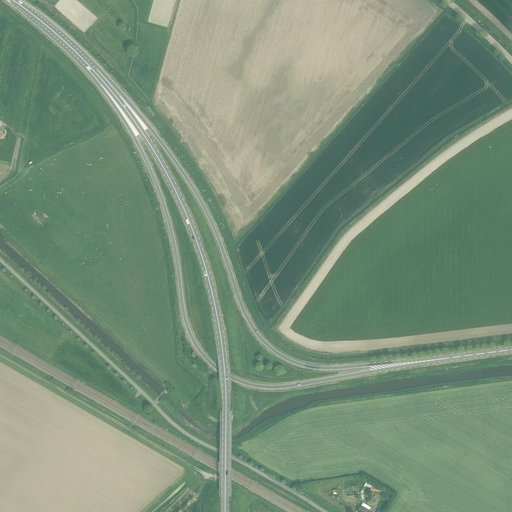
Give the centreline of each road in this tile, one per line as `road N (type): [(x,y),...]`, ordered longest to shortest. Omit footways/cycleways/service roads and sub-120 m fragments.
road 1 (primary): [(106,85),(156,184),(185,320),(208,361),(236,380),(276,387),(370,371)]
road 2 (primary): [(225,511),(225,384),(209,284),(173,186),(116,97)]
road 3 (unclassified): [(324,511),(179,429),(0,259)]
road 4 (primary): [(368,364),(299,364),(262,340),(184,174),(116,97)]
road 5 (track): [(0,356),(219,477)]
road 6 (primary): [(106,85),(12,0)]
